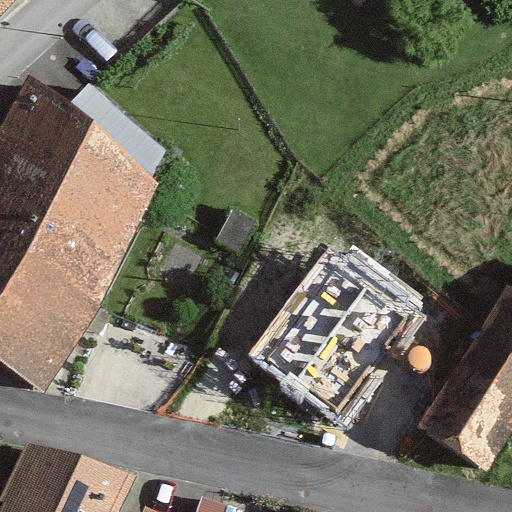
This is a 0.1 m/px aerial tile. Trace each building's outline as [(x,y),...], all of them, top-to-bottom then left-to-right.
[(0,0),(0,27),(24,0),(0,0)] [(0,168),(0,346),(65,382),(185,161),(45,85),(0,168)] [(340,260),(265,355),(354,424),(429,329),(340,260)] [(511,299),(430,429),(502,475),(511,459),(511,299)] [(119,511),(130,489),(39,447),(8,511),(119,511)]
